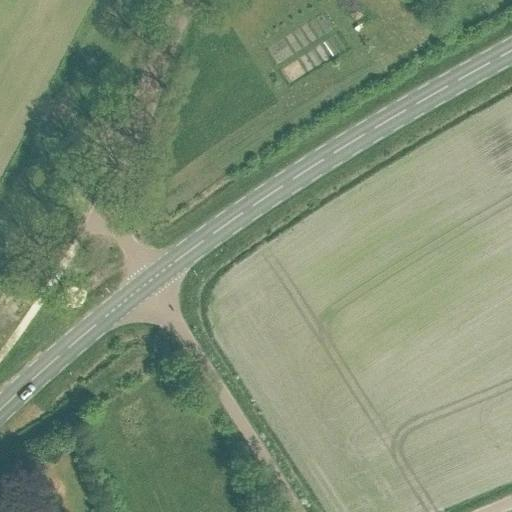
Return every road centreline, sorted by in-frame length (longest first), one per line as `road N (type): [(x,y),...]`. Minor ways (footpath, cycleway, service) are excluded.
road 1 (tertiary): [(149,279),(361,135),(511,50)]
road 2 (unclassified): [(149,279),(104,206),(186,0)]
road 3 (unclassified): [(294,511),(149,279)]
road 4 (tertiary): [(0,412),(149,279)]
